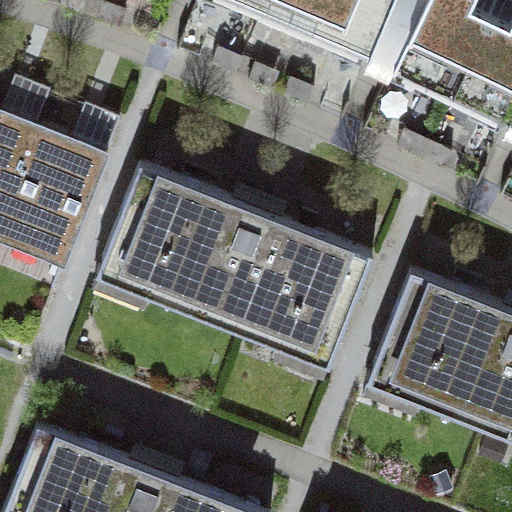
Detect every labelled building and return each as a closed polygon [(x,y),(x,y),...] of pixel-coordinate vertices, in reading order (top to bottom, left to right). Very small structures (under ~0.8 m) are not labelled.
[(253,0),(369,49),(389,0),(253,0)] [(511,106),(511,0),(420,0),(392,60),(508,115),(511,106)] [(0,211),(37,117),(0,102),(0,211)] [(0,211),(0,231),(63,256),(107,144),(37,117),(0,211)] [(140,157),(101,254),(152,274),(146,289),(278,340),(284,326),(334,346),(372,248),(140,157)] [(423,380),(417,395),(511,432),(511,303),(410,263),(372,360),(423,380)] [(268,511),(270,509),(37,418),(0,511),(268,511)]
